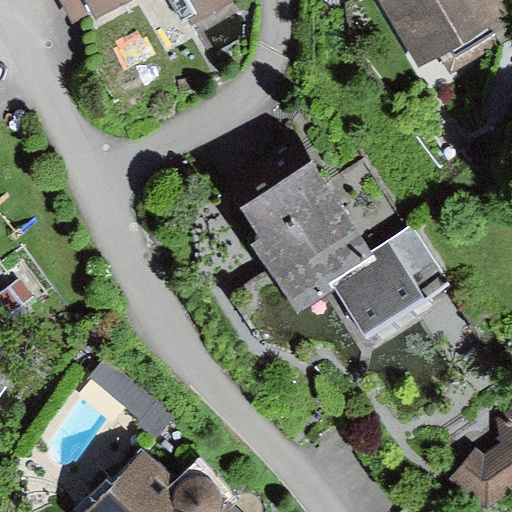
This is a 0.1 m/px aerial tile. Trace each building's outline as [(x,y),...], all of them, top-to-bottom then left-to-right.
[(59,0),(76,29),(97,16),(88,0),(59,0)] [(88,0),(97,16),(125,0),(180,0),(193,22),(233,0),(88,0)] [(381,0),(422,66),(441,54),(453,73),(511,36),(511,21),(498,0),(381,0)] [(315,161),(242,208),(262,238),(251,245),(276,284),(299,318),(328,299),(336,294),(364,337),(446,284),(408,226),(373,249),(315,161)] [(19,280),(0,294),(0,299),(12,314),(33,298),(19,280)] [(179,411),(109,356),(91,380),(143,421),(138,428),(155,442),(179,411)] [(0,400),(9,388),(0,381),(0,400)] [(475,449),(449,480),(488,509),(511,490),(511,406),(498,417),(500,444),(484,455),(475,449)] [(180,485),(144,451),(89,511),(242,511),(232,501),(228,505),(222,500),(221,491),(217,485),(214,481),(210,479),(204,477),(198,476),(191,476),(185,480),(180,485)]
